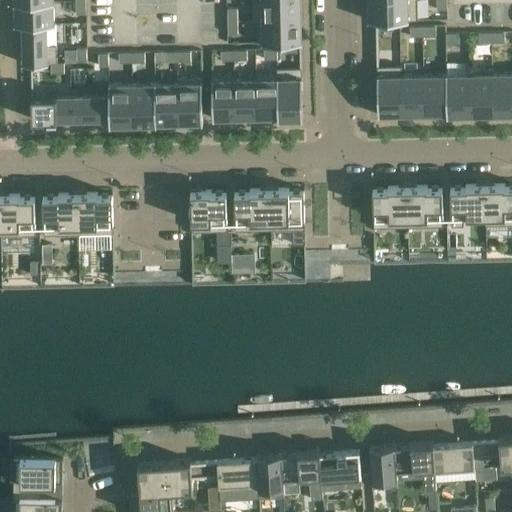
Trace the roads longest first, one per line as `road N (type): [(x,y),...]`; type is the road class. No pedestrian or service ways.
road 1 (residential): [(338,155),(0,162)]
road 2 (residential): [(511,151),(338,155)]
road 3 (residential): [(334,0),(338,155)]
